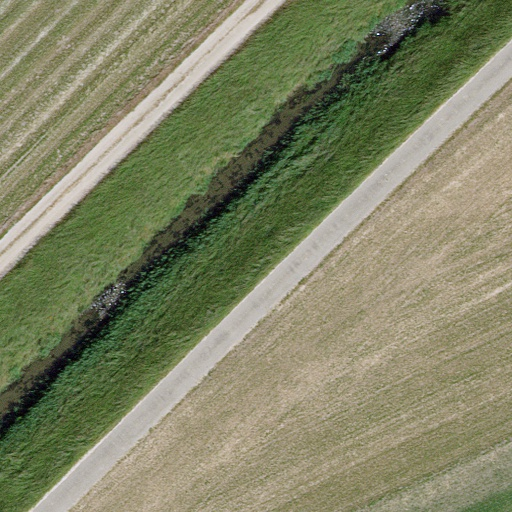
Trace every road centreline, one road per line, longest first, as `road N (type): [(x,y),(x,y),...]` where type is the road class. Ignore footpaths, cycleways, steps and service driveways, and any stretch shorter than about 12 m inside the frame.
road 1 (track): [(57,511),(511,80)]
road 2 (track): [(0,267),(274,0)]
